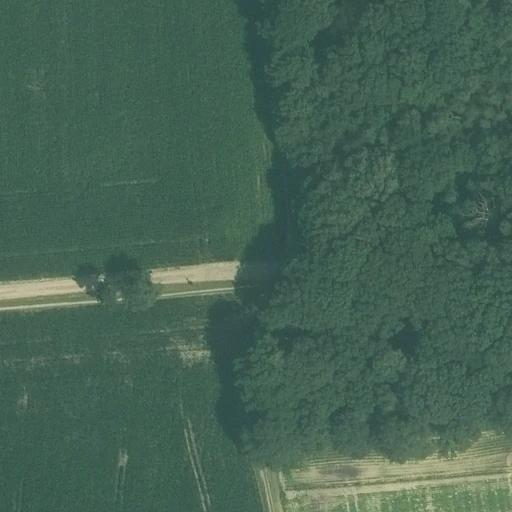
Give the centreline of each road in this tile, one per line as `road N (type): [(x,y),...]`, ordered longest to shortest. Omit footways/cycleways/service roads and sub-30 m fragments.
road 1 (track): [(280,268),(0,292)]
road 2 (track): [(281,0),(295,269)]
road 3 (track): [(280,268),(245,374),(276,511)]
road 4 (track): [(511,327),(295,269)]
